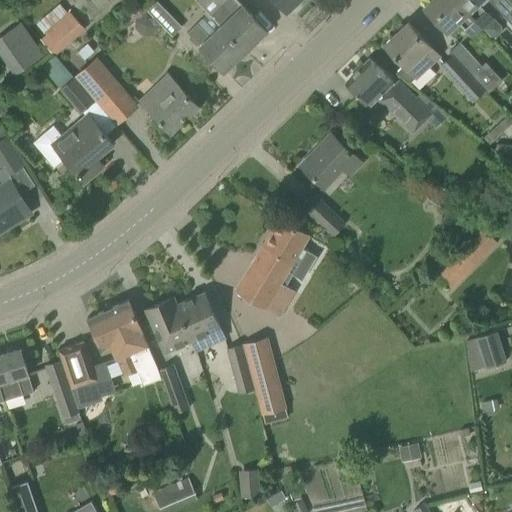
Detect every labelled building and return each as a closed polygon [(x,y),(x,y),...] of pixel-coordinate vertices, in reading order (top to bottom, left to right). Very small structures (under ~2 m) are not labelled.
[(85,29),(69,11),(67,12),(59,4),(60,3),(57,0),(51,0),(51,1),(55,5),(35,22),(60,50),(85,29)] [(196,0),(223,27),(245,50),(266,30),(237,0),(196,0)] [(276,0),(286,11),(297,0),(276,0)] [(472,36),(481,27),(456,0),(431,0),(425,7),(448,31),(458,22),(472,36)] [(456,0),(481,27),(491,36),(496,37),(500,32),(501,26),(492,17),(491,18),(477,3),(480,0),(456,0)] [(155,3),(147,10),(158,22),(161,25),(171,16),(156,1),(155,3)] [(21,22),(0,36),(0,41),(20,71),(43,55),(21,22)] [(385,44),(404,65),(396,72),(409,83),(438,55),(429,45),(408,22),(385,44)] [(224,71),(245,50),(223,27),(212,37),(198,23),(188,33),(224,71)] [(449,51),(452,54),(484,90),(490,96),(490,97),(497,104),(511,91),(486,63),(482,66),(460,41),(449,51)] [(452,54),(440,64),(473,100),(484,90),(452,54)] [(59,87),(73,76),(56,56),(42,67),(59,87)] [(96,58),(76,74),(104,106),(123,90),(96,58)] [(377,96),(397,115),(413,131),(426,118),(431,113),(438,106),(420,93),(415,97),(399,81),(395,84),(369,59),(345,83),(368,105),(377,96)] [(184,91),(170,75),(142,100),(157,117),(170,132),(198,106),(184,91)] [(63,89),(82,111),(94,101),(75,79),(63,89)] [(431,113),(426,118),(436,128),(448,117),(438,106),(431,113)] [(53,125),(33,143),(54,167),(65,158),(72,166),(85,181),(103,165),(96,157),(111,145),(113,143),(100,128),(89,114),(63,137),(53,125)] [(362,162),(345,147),(331,133),(301,165),(324,187),(343,168),(350,175),(362,162)] [(22,165),(5,139),(0,142),(0,163),(7,174),(22,165)] [(0,223),(12,216),(16,222),(31,213),(20,196),(10,179),(0,185),(0,223)] [(303,207),(333,235),(344,223),(314,195),(303,207)] [(280,217),(236,289),(253,300),(280,316),(295,292),(286,285),(293,275),(307,251),(303,248),(310,236),(280,217)] [(450,287),(497,241),(479,223),(432,269),(450,287)] [(177,304),(192,340),(196,351),(225,338),(204,292),(177,304)] [(165,352),(192,340),(177,304),(174,297),(146,309),(165,352)] [(140,326),(128,299),(125,301),(112,308),(111,306),(105,304),(103,309),(104,311),(91,317),(90,316),(88,317),(102,348),(111,344),(124,373),(139,367),(132,351),(148,344),(140,326)] [(507,361),(497,330),(476,337),(486,367),(507,361)] [(287,407),(284,394),(268,335),(242,342),(261,414),(287,407)] [(59,350),(58,350),(62,360),(72,389),(96,381),(82,342),(59,350)] [(240,393),(254,389),(242,344),(227,348),(240,393)] [(0,354),(0,387),(3,398),(4,400),(22,394),(23,395),(34,391),(21,349),(0,354)] [(62,360),(46,366),(64,417),(80,411),(77,404),(72,389),(62,360)] [(176,412),(188,408),(172,365),(160,370),(176,412)] [(429,439),(430,464),(458,463),(457,438),(429,439)] [(403,445),(405,458),(422,456),(420,443),(403,445)] [(260,496),(257,468),(238,470),(241,498),(260,496)] [(188,477),(153,492),(161,511),(168,511),(198,499),(188,477)] [(37,511),(27,481),(10,487),(18,511),(37,511)] [(307,511),(308,511),(299,490),(286,496),(293,511),(307,511)] [(275,493),(267,498),(271,506),(280,501),(275,493)] [(429,511),(424,503),(414,509),(415,511),(429,511)]
